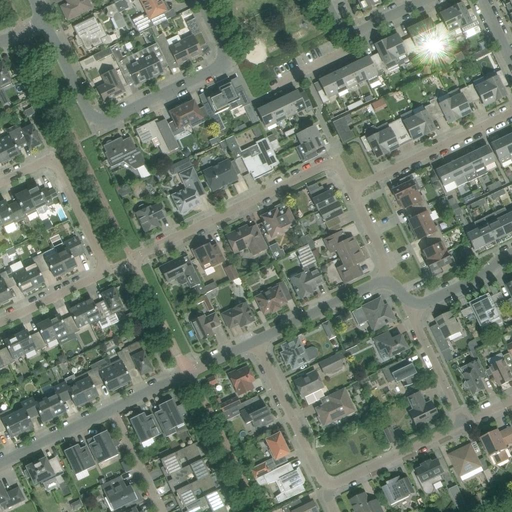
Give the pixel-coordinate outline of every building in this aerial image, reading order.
[(91,8),(87,0),(66,0),(68,4),(61,7),(67,20),(91,8)] [(122,0),(119,2),(114,4),(119,13),(123,11),(129,8),(124,0),(122,0)] [(139,33),(150,28),(154,26),(167,20),(164,14),(165,13),(165,12),(165,8),(161,8),(161,3),(163,3),(161,0),(139,0),(145,11),(146,11),(148,15),(144,17),(143,15),(132,21),(136,28),(137,28),(139,33)] [(357,0),(359,3),(363,11),(373,6),(373,8),(381,4),(380,3),(381,2),(379,0),(357,0)] [(114,4),(105,8),(107,12),(113,15),(118,12),(118,13),(119,13),(114,4)] [(467,14),(462,4),(451,9),(460,28),(462,33),(479,25),(472,12),(467,14)] [(460,28),(451,9),(439,14),(445,25),(440,28),(445,39),(448,44),(453,42),(451,38),(456,35),(454,31),(460,28)] [(109,36),(107,36),(100,23),(98,24),(95,17),(73,27),(79,39),(75,41),(78,48),(83,45),(85,51),(88,51),(103,44),(103,45),(105,46),(113,42),(110,36),(109,36)] [(181,42),(190,60),(201,55),(199,49),(207,45),(195,19),(186,23),(192,36),(181,42)] [(418,24),(427,43),(428,43),(431,49),(433,50),(436,48),(437,46),(434,40),(438,38),(440,42),(445,39),(440,28),(434,30),(429,19),(418,24)] [(417,48),(427,43),(418,24),(407,30),(412,41),(407,43),(413,55),(418,52),(417,48)] [(159,36),(154,26),(150,28),(167,64),(175,60),(178,66),(190,60),(181,42),(178,35),(166,41),(163,34),(159,36)] [(407,58),(413,55),(407,43),(402,46),(397,35),(386,40),(395,59),(398,65),(398,66),(406,63),(404,59),(407,58)] [(380,56),(375,59),(380,70),(386,68),(387,70),(398,65),(395,59),(386,40),(375,45),(380,56)] [(150,55),(140,59),(149,80),(163,73),(157,60),(163,57),(157,44),(147,48),(150,55)] [(116,45),(109,48),(112,54),(117,63),(127,58),(126,56),(122,58),(116,45)] [(93,56),(96,62),(112,54),(109,48),(93,56)] [(481,51),(473,55),(475,60),(483,56),(481,51)] [(450,54),(444,60),(449,65),(455,60),(450,54)] [(149,80),(140,59),(130,64),(127,58),(117,63),(123,76),(129,73),(136,86),(149,80)] [(380,70),(375,59),(370,61),(368,58),(358,62),(366,80),(369,86),(379,81),(375,73),(380,70)] [(356,84),(366,80),(358,62),(348,67),(356,84)] [(0,89),(12,84),(10,79),(11,78),(8,72),(7,72),(2,63),(0,63),(0,89)] [(356,84),(348,67),(338,72),(347,89),(356,84)] [(104,102),(116,96),(125,92),(114,70),(101,76),(105,84),(97,88),(104,102)] [(501,85),(506,82),(501,71),(495,74),(496,77),(486,82),(495,101),(506,96),(501,85)] [(337,94),(347,89),(338,72),(329,76),(337,94)] [(328,98),(337,94),(329,76),(319,81),(323,89),(317,92),(323,104),(329,101),(328,98)] [(474,84),(466,87),(472,99),(479,96),(484,106),(495,101),(486,82),(483,77),(473,82),(474,84)] [(235,90),(231,83),(219,88),(228,108),(229,108),(230,111),(241,106),(242,108),(250,104),(243,89),(238,92),(237,89),(235,90)] [(460,94),(450,100),(459,118),(470,113),(465,102),(472,99),(466,87),(459,91),(460,94)] [(204,107),(210,120),(216,133),(222,130),(225,129),(218,113),(228,108),(219,88),(218,89),(220,92),(206,99),(208,102),(203,105),(203,104),(202,105),(204,107)] [(295,114),(304,109),(306,112),(312,109),(304,93),(299,96),(297,92),(287,97),(295,114)] [(429,102),(430,105),(436,116),(443,113),(448,124),(459,118),(450,100),(447,94),(437,99),(436,99),(429,102)] [(295,114),(287,97),(277,101),(285,118),(295,114)] [(186,102),(180,105),(190,124),(192,128),(210,120),(204,107),(203,107),(204,109),(198,112),(193,101),(188,104),(186,102)] [(267,106),(276,123),(285,118),(277,101),(267,106)] [(183,128),(190,124),(180,105),(175,107),(175,110),(169,113),(174,123),(169,126),(168,124),(169,124),(168,124),(167,124),(174,137),(185,132),(183,128)] [(425,112),(414,117),(423,136),(434,130),(429,120),(436,116),(430,105),(423,108),(425,112)] [(276,123),(267,106),(257,111),(266,128),(276,123)] [(401,118),(394,122),(400,133),(407,130),(412,141),(423,136),(414,117),(411,111),(400,116),(401,118)] [(332,123),(339,137),(350,132),(343,118),(332,123)] [(156,124),(155,120),(135,130),(142,145),(157,138),(161,145),(158,147),(163,155),(169,152),(179,148),(174,137),(167,124),(165,119),(156,124)] [(393,137),(400,133),(394,122),(387,125),(386,124),(376,129),(378,134),(387,153),(398,148),(393,137)] [(21,131),(19,125),(13,128),(22,147),(27,145),(29,149),(41,144),(40,142),(42,141),(38,134),(37,135),(32,126),(21,131)] [(360,138),(365,150),(371,147),(376,158),(387,153),(378,134),(375,127),(374,128),(373,126),(364,131),(365,133),(364,133),(365,136),(360,138)] [(259,127),(252,130),(256,139),(263,135),(259,127)] [(296,135),(301,145),(318,137),(314,127),(296,135)] [(10,136),(0,140),(0,142),(9,161),(16,158),(15,156),(19,154),(17,150),(22,147),(13,128),(7,131),(10,136)] [(508,136),(507,135),(500,138),(511,161),(511,136),(511,135),(508,136)] [(231,152),(239,148),(233,136),(225,140),(229,150),(231,152)] [(116,142),(115,141),(113,142),(112,141),(111,141),(110,141),(109,141),(108,141),(107,142),(106,143),(106,144),(105,145),(103,146),(106,153),(104,154),(109,163),(117,159),(123,162),(135,170),(138,169),(146,165),(138,148),(136,149),(130,137),(123,141),(121,141),(120,140),(116,142)] [(303,156),(306,162),(318,156),(315,151),(323,147),(318,137),(301,145),(306,155),(303,156)] [(279,164),(273,151),(271,147),(269,143),(266,138),(255,143),(260,154),(251,158),(250,156),(242,160),(249,174),(250,173),(254,181),(273,171),(271,168),(279,164)] [(494,143),(490,145),(498,160),(500,165),(511,160),(511,162),(511,161),(500,138),(494,142),(494,143)] [(0,163),(1,163),(2,165),(9,161),(0,142),(0,163)] [(476,150),(484,166),(495,161),(487,146),(484,148),(483,147),(476,150)] [(487,173),(484,166),(476,150),(469,153),(470,155),(467,156),(474,171),(477,178),(487,173)] [(463,158),(463,157),(456,160),(463,176),(467,183),(477,178),(474,171),(467,156),(463,158)] [(193,166),(189,157),(182,161),(185,169),(193,166)] [(463,176),(456,160),(449,163),(450,164),(446,166),(453,181),(456,188),(467,183),(463,176)] [(237,180),(236,176),(241,174),(235,161),(229,163),(228,161),(203,173),(212,192),(237,180)] [(138,169),(137,169),(142,180),(151,176),(146,165),(138,169)] [(453,181),(446,166),(443,168),(442,167),(435,170),(443,186),(453,181)] [(200,204),(201,204),(198,197),(204,194),(192,169),(180,175),(187,189),(172,196),(180,214),(181,213),(183,214),(186,212),(187,210),(195,206),(197,207),(199,206),(200,204)] [(416,172),(401,180),(403,185),(392,191),(396,201),(416,191),(420,190),(415,179),(418,178),(416,172)] [(153,176),(146,179),(147,182),(154,184),(156,183),(153,176)] [(438,182),(432,185),(435,191),(441,188),(438,182)] [(307,188),(318,211),(337,202),(336,202),(330,191),(323,195),(320,188),(319,188),(317,183),(307,188)] [(37,186),(26,191),(35,209),(36,212),(38,215),(40,214),(42,214),(46,213),(47,211),(49,210),(47,207),(53,204),(52,202),(51,199),(57,196),(54,190),(47,193),(46,189),(45,189),(40,192),(37,186)] [(20,220),(36,212),(26,191),(15,196),(17,201),(12,204),(15,209),(20,220)] [(396,201),(397,201),(400,208),(402,207),(403,210),(413,205),(416,210),(427,205),(422,195),(419,197),(416,191),(396,201)] [(20,220),(15,209),(12,204),(7,206),(5,201),(0,203),(0,219),(4,228),(20,220)] [(337,202),(318,211),(318,212),(319,211),(328,230),(330,234),(341,229),(335,217),(342,214),(337,202)] [(139,212),(136,214),(145,233),(159,226),(156,221),(166,216),(160,204),(150,208),(150,207),(147,208),(146,207),(144,206),(142,205),(139,207),(138,209),(138,210),(139,212)] [(416,210),(418,216),(408,221),(409,223),(408,224),(411,231),(431,222),(428,216),(431,214),(427,205),(416,210)] [(296,226),(288,208),(278,213),(276,210),(261,217),(263,222),(262,223),(264,226),(264,225),(271,238),(296,226)] [(504,208),(494,213),(497,220),(505,236),(511,233),(511,232),(511,231),(511,224),(507,215),(504,208)] [(505,236),(497,220),(494,213),(484,218),(487,225),(494,240),(498,238),(498,239),(505,236)] [(473,223),(477,230),(484,246),(491,243),(491,242),(494,240),(487,225),(484,218),(473,223)] [(431,222),(411,231),(415,239),(416,238),(418,240),(428,236),(430,241),(442,236),(437,226),(434,228),(431,222)] [(231,248),(234,253),(234,254),(249,247),(253,256),(266,249),(255,226),(248,229),(246,226),(226,236),(231,248)] [(477,248),(478,249),(484,246),(477,230),(466,235),(473,250),(477,248)] [(336,251),(340,258),(358,249),(358,248),(358,247),(356,242),(354,241),(352,237),(344,241),(340,232),(324,240),(330,254),(336,251)] [(310,235),(304,237),(307,245),(313,242),(310,235)] [(426,262),(445,253),(443,247),(446,245),(442,236),(430,241),(433,246),(423,251),(424,254),(422,255),(426,262)] [(77,237),(54,248),(66,274),(73,271),(72,269),(76,267),(72,258),(84,253),(77,237)] [(303,237),(297,240),(301,248),(307,245),(304,237),(303,237)] [(277,243),(269,247),(275,261),(285,256),(282,250),(280,250),(277,243)] [(205,244),(200,246),(191,250),(196,259),(198,258),(201,266),(204,271),(224,261),(216,244),(210,248),(208,244),(206,246),(205,244)] [(301,248),(297,250),(300,257),(310,251),(307,245),(301,248)] [(362,256),(360,251),(359,250),(358,249),(340,258),(343,265),(337,268),(345,284),(361,277),(355,265),(364,261),(362,257),(362,256)] [(44,253),(38,256),(43,267),(48,265),(50,269),(54,278),(58,276),(59,277),(66,274),(56,254),(47,258),(44,253)] [(445,253),(426,262),(431,272),(442,266),(445,272),(456,266),(452,257),(448,258),(445,253)] [(32,259),(34,264),(24,269),(34,290),(41,286),(40,284),(44,282),(38,270),(43,267),(38,256),(32,259)] [(188,257),(182,259),(181,257),(160,268),(167,282),(183,275),(191,290),(196,287),(200,295),(205,292),(203,288),(188,257)] [(304,275),(303,273),(297,276),(296,273),(289,277),(299,299),(313,293),(311,289),(323,283),(315,266),(314,264),(305,268),(308,273),(304,275)] [(224,269),(230,282),(239,278),(233,265),(224,269)] [(11,269),(5,272),(11,283),(16,281),(22,293),(26,291),(26,293),(34,290),(24,269),(13,274),(11,269)] [(0,275),(2,280),(0,280),(0,302),(1,305),(8,302),(7,300),(11,298),(5,285),(11,283),(5,272),(0,274),(0,275)] [(279,309),(278,307),(286,303),(285,302),(291,299),(283,282),(276,285),(277,287),(272,290),(271,288),(260,293),(261,295),(255,298),(263,314),(271,311),(272,313),(279,309)] [(209,285),(203,288),(205,292),(206,294),(212,291),(209,285)] [(106,304),(101,307),(107,318),(110,326),(118,322),(114,314),(123,310),(121,305),(123,304),(119,298),(118,299),(113,289),(101,294),(104,301),(106,304)] [(212,291),(206,294),(209,301),(216,298),(212,291)] [(480,299),(493,328),(503,323),(494,303),(504,298),(501,293),(491,297),(489,294),(480,299)] [(111,326),(107,318),(101,307),(96,309),(94,305),(91,299),(80,305),(90,326),(98,322),(102,330),(111,326)] [(358,326),(368,321),(373,331),(394,321),(387,305),(384,307),(380,299),(351,312),(358,326)] [(493,328),(480,299),(470,303),(471,307),(461,312),(464,318),(474,313),(484,333),(493,328)] [(175,301),(171,303),(173,309),(180,306),(178,302),(175,301)] [(240,328),(244,326),(254,321),(245,303),(222,315),(229,329),(239,325),(240,328)] [(67,318),(74,334),(80,331),(78,328),(89,323),(90,326),(80,305),(69,310),(74,320),(69,322),(67,318)] [(443,335),(436,339),(442,352),(450,348),(446,339),(461,332),(460,329),(461,329),(458,323),(457,324),(451,312),(436,320),(438,324),(443,335)] [(195,335),(199,342),(213,335),(210,329),(213,327),(214,328),(221,325),(215,313),(205,318),(204,316),(191,322),(196,334),(195,335)] [(62,321),(59,315),(48,320),(57,339),(67,334),(68,336),(74,334),(67,318),(62,321)] [(39,332),(34,334),(42,349),(47,347),(46,344),(57,339),(48,320),(37,326),(39,332)] [(322,324),(327,334),(333,331),(328,321),(322,324)] [(35,349),(36,352),(42,349),(34,334),(29,337),(26,331),(15,336),(24,354),(35,349)] [(391,339),(388,333),(388,332),(373,339),(379,352),(384,349),(389,358),(407,349),(401,335),(391,339)] [(7,347),(2,350),(9,365),(15,362),(14,359),(24,354),(15,336),(4,341),(7,347)] [(286,365),(287,365),(289,363),(292,369),(316,358),(317,357),(317,356),(318,355),(318,354),(318,353),(318,352),(317,352),(317,351),(317,350),(316,350),(316,349),(315,349),(315,348),(313,348),(312,348),(311,348),(310,348),(304,351),(298,338),(281,346),(284,352),(281,354),(286,365)] [(138,342),(122,350),(129,366),(134,363),(140,376),(152,370),(151,368),(153,367),(150,361),(148,361),(138,342)] [(351,349),(345,352),(348,358),(354,355),(351,349)] [(0,369),(9,365),(2,350),(3,354),(0,355),(0,369)] [(111,364),(109,365),(120,388),(127,384),(126,383),(130,381),(126,372),(124,368),(129,366),(122,350),(122,351),(117,353),(120,360),(111,364)] [(344,352),(338,355),(341,361),(347,358),(344,352)] [(445,357),(447,363),(454,360),(450,353),(447,354),(448,356),(445,357)] [(502,353),(488,360),(491,366),(490,367),(491,369),(494,375),(499,387),(511,380),(511,374),(510,369),(511,368),(511,359),(509,353),(503,356),(502,353)] [(342,367),(340,361),(337,355),(323,361),(318,363),(324,376),(342,367)] [(403,387),(405,387),(408,386),(410,386),(412,385),(413,384),(415,383),(417,382),(419,380),(420,379),(420,378),(419,379),(417,373),(415,373),(411,364),(408,366),(404,359),(382,370),(388,384),(394,381),(396,384),(401,381),(404,387),(403,387)] [(485,389),(481,379),(486,377),(478,361),(468,366),(471,372),(464,375),(467,381),(465,382),(465,384),(465,386),(466,388),(468,388),(470,388),(473,395),(485,389)] [(97,367),(92,370),(97,381),(102,379),(108,391),(112,389),(113,391),(120,388),(109,365),(99,370),(97,367)] [(228,375),(229,376),(239,396),(252,389),(249,383),(254,381),(247,367),(236,372),(235,371),(228,375)] [(75,378),(88,403),(95,400),(94,398),(98,396),(92,384),(97,381),(92,370),(75,378)] [(315,372),(306,376),(294,382),(302,397),(304,396),(305,397),(310,394),(311,393),(313,392),(314,392),(317,391),(318,390),(322,387),(315,372)] [(80,407),(88,403),(75,378),(76,381),(66,385),(65,383),(59,385),(64,397),(66,401),(72,399),(76,407),(80,405),(80,407)] [(358,382),(352,385),(355,391),(361,388),(358,382)] [(44,396),(55,419),(62,416),(62,414),(66,412),(61,404),(66,401),(64,397),(59,385),(53,388),(55,391),(44,396)] [(330,402),(316,409),(320,417),(318,418),(322,426),(324,425),(325,426),(330,424),(330,422),(332,422),(331,421),(343,415),(344,416),(354,411),(343,389),(327,396),(330,402)] [(425,404),(423,401),(419,393),(407,398),(413,410),(409,412),(416,427),(437,417),(430,402),(425,404)] [(48,422),(55,419),(44,396),(34,401),(32,398),(27,401),(32,412),(34,417),(39,414),(43,423),(47,421),(48,422)] [(237,397),(219,405),(223,413),(229,410),(237,406),(240,404),(237,397)] [(263,408),(260,402),(258,403),(256,397),(240,404),(237,406),(245,424),(252,421),(256,429),(262,426),(262,427),(273,422),(266,407),(263,408)] [(160,410),(154,413),(166,437),(176,433),(174,428),(183,423),(180,417),(186,414),(182,404),(176,407),(172,399),(158,406),(160,410)] [(11,409),(10,409),(23,435),(30,431),(29,429),(33,427),(29,419),(34,417),(32,412),(27,401),(21,404),(22,407),(12,411),(11,409)] [(15,436),(16,438),(23,435),(10,409),(0,413),(0,427),(5,426),(11,438),(15,436)] [(233,418),(229,410),(223,413),(226,421),(233,418)] [(145,418),(143,413),(130,420),(141,444),(161,434),(152,415),(145,418)] [(383,431),(389,443),(397,440),(391,427),(383,431)] [(498,430),(481,438),(490,457),(493,456),(497,465),(509,459),(505,450),(507,449),(506,446),(511,442),(511,436),(503,440),(498,430)] [(98,465),(118,455),(106,431),(92,438),(95,442),(88,445),(98,465)] [(266,440),(267,442),(266,445),(266,447),(268,449),(270,449),(275,460),(273,461),(275,467),(287,461),(284,456),(289,454),(279,434),(266,440)] [(162,459),(160,460),(164,467),(160,468),(165,477),(170,475),(199,461),(192,447),(195,446),(194,444),(171,455),(162,459)] [(64,451),(75,475),(95,466),(86,446),(80,449),(78,445),(64,451)] [(460,450),(449,455),(460,477),(463,482),(474,476),(472,471),(481,466),(475,454),(471,445),(462,449),(463,449),(460,451),(460,450)] [(28,470),(24,472),(27,478),(31,476),(34,484),(42,481),(46,479),(48,481),(55,478),(54,476),(62,473),(62,474),(63,474),(56,460),(48,464),(47,462),(45,458),(38,462),(38,461),(33,464),(26,467),(28,470)] [(431,461),(430,461),(422,465),(417,468),(418,470),(417,471),(419,476),(417,476),(423,490),(424,492),(425,493),(427,494),(429,495),(431,494),(433,493),(434,491),(434,489),(434,487),(433,485),(443,480),(440,474),(444,472),(438,460),(438,461),(437,459),(431,461)] [(173,481),(168,484),(172,493),(177,491),(206,477),(209,475),(203,462),(202,460),(199,461),(170,475),(173,481)] [(255,480),(270,473),(265,462),(250,469),(255,480)] [(289,463),(270,473),(255,480),(258,487),(280,480),(285,491),(275,498),(278,504),(304,491),(301,485),(303,484),(304,481),(302,477),(299,476),(297,470),(294,472),(289,463)] [(489,484),(495,482),(489,469),(483,472),(489,484)] [(181,497),(175,500),(180,509),(185,506),(214,492),(207,479),(210,477),(209,475),(206,477),(177,491),(178,491),(181,497)] [(415,493),(408,478),(402,481),(400,477),(387,483),(388,485),(383,488),(391,506),(409,497),(409,496),(415,493)] [(0,504),(1,504),(4,510),(24,500),(19,488),(6,494),(0,482),(0,504)] [(109,482),(101,486),(103,491),(113,511),(125,506),(126,508),(134,504),(133,502),(137,499),(130,486),(126,488),(123,482),(112,487),(109,482)] [(187,511),(213,511),(221,508),(225,507),(224,506),(218,493),(217,491),(214,492),(185,506),(185,507),(187,511)] [(351,500),(356,511),(383,511),(377,500),(370,503),(365,493),(351,500)] [(460,511),(469,511),(470,511),(462,496),(454,499),(460,511)] [(478,497),(467,502),(471,509),(482,504),(478,497)] [(316,511),(316,509),(317,508),(315,503),(313,503),(312,503),(305,506),(306,507),(303,508),(299,499),(282,508),(283,511),(316,511)] [(70,504),(73,510),(82,506),(79,500),(70,504)]
